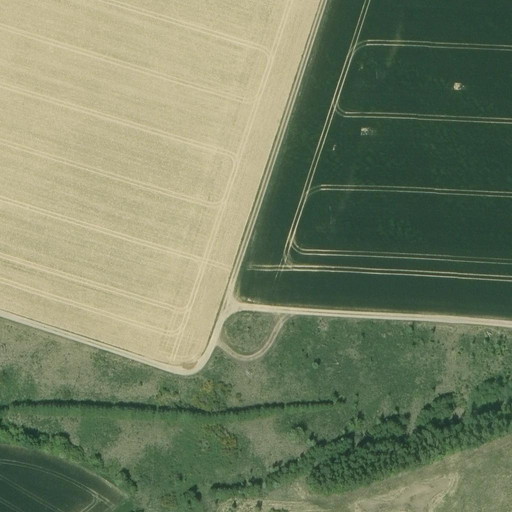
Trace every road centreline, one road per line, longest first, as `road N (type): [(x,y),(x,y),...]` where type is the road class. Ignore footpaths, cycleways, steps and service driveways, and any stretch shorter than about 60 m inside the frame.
road 1 (track): [(324,0),(196,369),(173,372),(0,315)]
road 2 (track): [(511,328),(223,307)]
